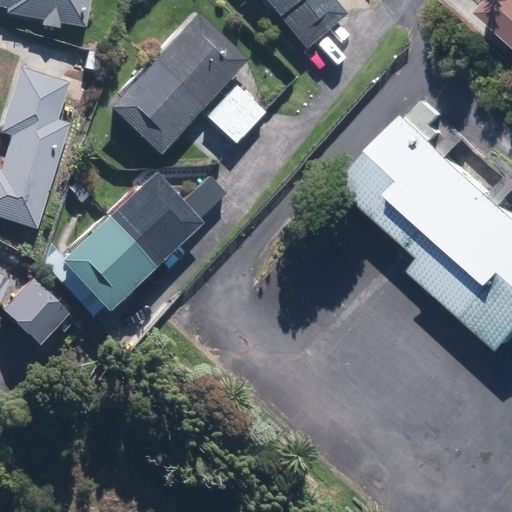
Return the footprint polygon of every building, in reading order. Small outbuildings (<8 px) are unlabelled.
[(5,14),(83,28),(88,0),(0,0),(0,8),(5,9),(5,14)] [(333,0),(259,0),(303,52),(347,16),(333,0)] [(511,0),(492,0),(482,12),(511,38),(511,0)] [(158,154),(196,112),(232,144),(261,112),(225,80),(245,58),(194,12),(107,108),(158,154)] [(0,219),(35,230),(67,125),(55,121),(67,81),(44,74),(19,67),(0,129),(0,133),(9,136),(0,165),(0,219)] [(511,350),(511,201),(418,114),(335,203),(503,360),(511,350)] [(224,194),(208,177),(179,203),(152,174),(58,260),(105,311),(199,225),(195,221),(224,194)] [(29,281),(0,310),(36,344),(64,315),(29,281)]
